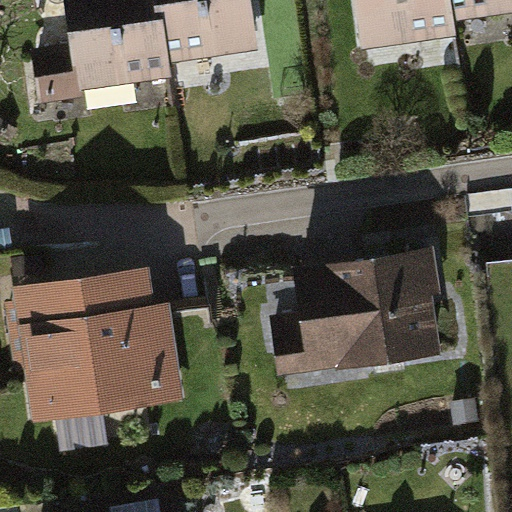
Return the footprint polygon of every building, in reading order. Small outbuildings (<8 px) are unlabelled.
[(173,54),(164,0),(69,0),(83,90),(176,76),(173,54)] [(164,0),(173,54),(255,42),(248,0),(164,0)] [(459,15),(457,0),(361,0),(370,51),(463,37),(459,15)] [(511,0),(457,0),(459,15),(511,7),(511,0)] [(271,374),(441,353),(428,249),(294,266),(300,313),(264,317),(271,374)] [(29,411),(174,394),(164,303),(154,304),(150,273),(15,289),(29,411)]
